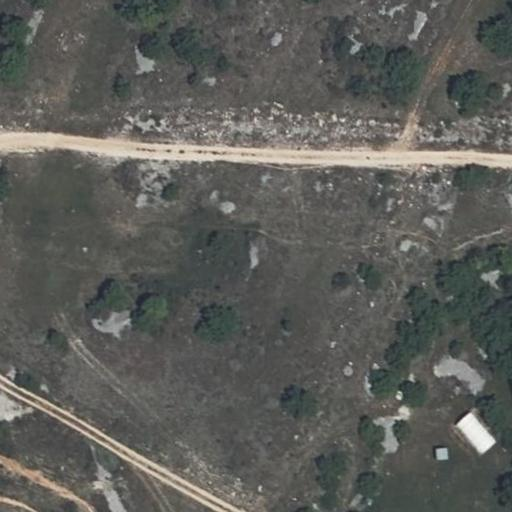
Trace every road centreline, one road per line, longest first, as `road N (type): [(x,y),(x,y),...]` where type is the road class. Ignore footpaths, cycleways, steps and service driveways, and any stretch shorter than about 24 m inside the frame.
road 1 (track): [(0,145),(511,164)]
road 2 (track): [(0,379),(227,511)]
